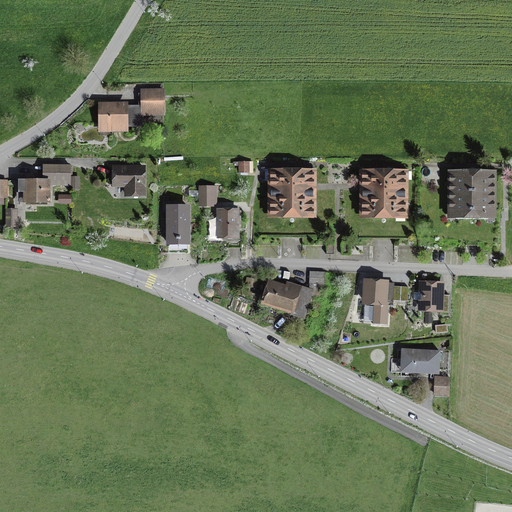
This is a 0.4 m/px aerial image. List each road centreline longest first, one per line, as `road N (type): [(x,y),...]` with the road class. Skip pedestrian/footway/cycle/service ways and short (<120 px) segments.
road 1 (tertiary): [(511,457),(173,290)]
road 2 (residential): [(173,290),(192,274),(266,264),(511,270)]
road 3 (track): [(241,325),(242,345),(424,440)]
road 4 (unclassified): [(142,0),(75,101),(0,153)]
road 5 (tertiary): [(173,290),(68,256),(0,246)]
